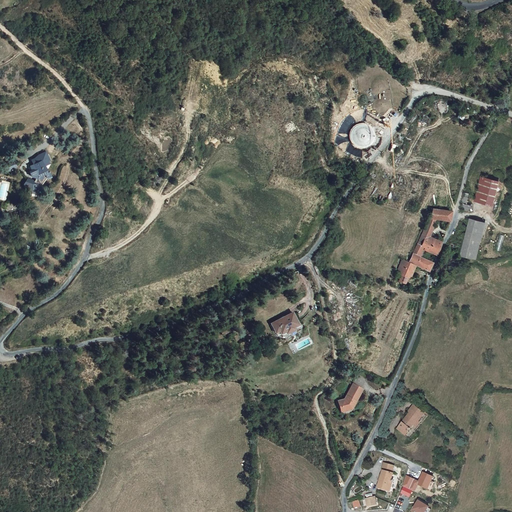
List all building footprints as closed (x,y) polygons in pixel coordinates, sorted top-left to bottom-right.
[(371,144),(374,141),(375,137),(374,133),(373,129),(370,126),(367,124),(363,123),(359,124),(355,125),(352,128),(350,132),(349,136),(350,140),(352,144),(356,147),(360,148),(364,148),(368,147),(371,144)] [(44,187),(50,176),(53,175),(49,165),(52,164),(51,160),(52,160),(48,152),(41,155),(42,156),(34,160),(36,165),(33,166),(38,178),(36,180),(29,179),(27,187),(34,189),(37,189),(36,194),(43,194),(44,187)] [(483,184),(477,208),(496,212),(502,188),(483,184)] [(474,197),(468,196),(465,216),(475,218),(476,211),(472,210),(474,197)] [(434,217),(430,227),(442,230),(452,233),(454,228),(455,223),(434,217)] [(434,246),(442,230),(430,227),(423,242),(434,246)] [(484,230),(472,227),(463,261),(475,264),(484,230)] [(434,246),(423,242),(418,255),(427,259),(437,264),(440,258),(444,251),(434,246)] [(418,255),(414,263),(424,267),(427,259),(418,255)] [(400,282),(397,287),(408,292),(410,293),(415,279),(427,284),(430,279),(434,271),(424,267),(414,263),(409,275),(404,273),(400,282)] [(300,329),(299,325),(280,333),(284,343),(288,341),(290,345),(294,343),(295,346),(298,346),(304,344),(305,340),(304,339),(303,336),(309,333),(307,326),(304,327),(300,329)] [(361,389),(352,385),(346,396),(348,397),(347,399),(338,401),(340,408),(344,410),(348,409),(350,405),(352,406),(355,401),(354,400),(354,397),(356,399),(361,389)] [(420,422),(425,414),(413,405),(408,412),(410,413),(399,429),(409,436),(419,421),(420,422)] [(378,487),(389,490),(391,484),(389,483),(390,478),(393,466),(383,463),(381,470),(383,471),(378,487)] [(376,497),(365,499),(367,506),(377,504),(376,497)]
